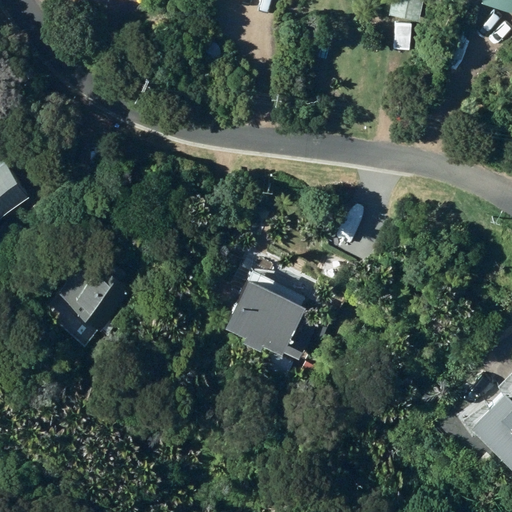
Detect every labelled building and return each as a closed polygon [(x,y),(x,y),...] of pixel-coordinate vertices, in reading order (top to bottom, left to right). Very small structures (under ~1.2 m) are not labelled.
[(391,0),(388,16),(417,22),(421,0),(391,0)] [(511,0),(482,0),(481,4),(511,14),(511,0)] [(0,159),(0,220),(29,200),(0,159)] [(97,333),(128,292),(99,269),(67,310),(97,333)] [(252,272),(223,332),(243,342),(241,345),(258,354),(261,349),(280,358),(303,309),(299,307),(304,297),(252,272)] [(476,420),(511,456),(511,407),(500,395),(476,420)]
